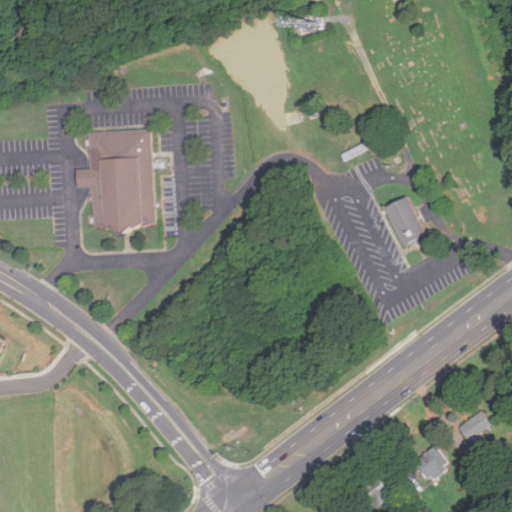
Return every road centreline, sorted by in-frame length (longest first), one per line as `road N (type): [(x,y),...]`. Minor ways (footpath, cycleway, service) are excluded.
road 1 (primary): [(224,511),(511,292)]
road 2 (tertiary): [(238,501),(226,474),(128,361),(79,324)]
road 3 (tertiary): [(79,324),(238,501)]
